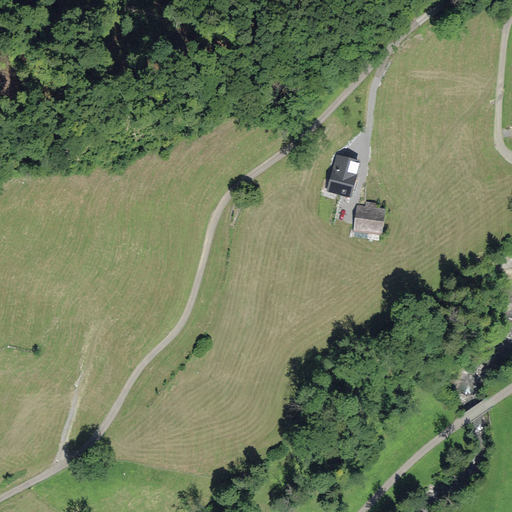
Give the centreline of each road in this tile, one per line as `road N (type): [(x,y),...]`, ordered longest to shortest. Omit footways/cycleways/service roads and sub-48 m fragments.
road 1 (unclassified): [(0,499),(74,459),(100,432),(187,313),(211,223),(235,187),(294,145),(446,0)]
road 2 (track): [(361,511),(511,386)]
road 3 (unclassified): [(511,11),(496,128),(511,157)]
road 4 (track): [(387,49),(374,85),(361,193)]
